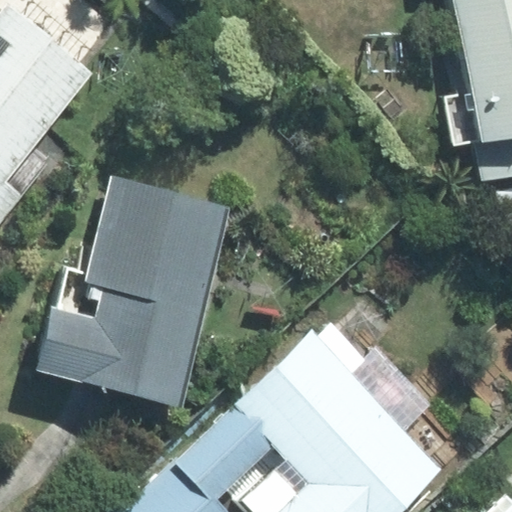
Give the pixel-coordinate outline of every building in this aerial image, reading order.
[(446,96),(456,145),(472,142),(511,133),(511,0),(453,0),(472,91),(446,96)] [(31,149),(92,73),(7,6),(0,15),(0,220),(47,162),(31,149)] [(511,133),(472,142),(479,181),(511,174),(511,133)] [(232,207),(112,178),(95,248),(84,245),(78,271),(68,268),(58,309),(52,308),(37,372),(183,407),(232,207)] [(117,511),(402,511),(446,471),(314,330),(117,511)] [(511,511),(511,500),(505,493),(486,511),(511,511)]
